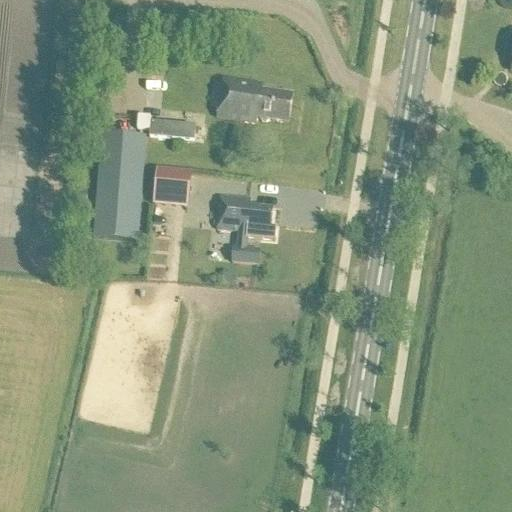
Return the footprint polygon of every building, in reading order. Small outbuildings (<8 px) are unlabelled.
[(256,86),(223,81),(216,121),(257,127),(258,122),(260,122),(262,125),(266,126),(269,124),(288,127),(293,99),(262,93),(256,86)] [(161,127),(160,142),(208,148),(209,133),(161,127)] [(144,143),(103,139),(96,240),(136,243),(144,143)] [(157,172),(154,201),(188,204),(191,175),(157,172)] [(77,198),(76,208),(86,209),(87,198),(77,198)] [(250,203),(220,200),(217,233),(239,235),(237,252),(234,252),(233,266),(258,269),(260,254),(246,253),(247,242),(275,245),(277,231),(270,230),(272,212),(250,210),(250,203)] [(223,276),(222,288),(233,289),(234,277),(223,276)]
